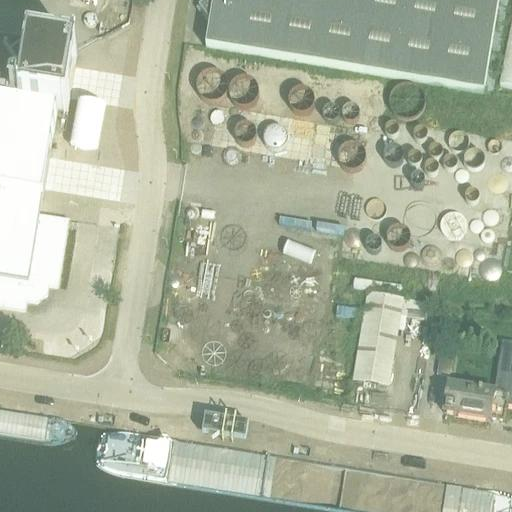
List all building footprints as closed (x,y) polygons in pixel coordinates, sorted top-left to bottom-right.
[(499,0),(213,0),(204,7),(202,15),(210,26),(206,49),(484,95),(499,0)] [(511,23),(498,89),(511,91),(511,23)] [(78,54),(0,41),(0,308),(25,313),(26,303),(36,305),(45,298),(47,288),(57,290),(67,224),(40,219),(57,112),(68,113),(78,54)] [(368,296),(354,383),(389,388),(403,302),(368,296)] [(511,408),(511,344),(502,343),(494,394),(448,387),(443,415),(491,422),(491,421),(505,423),(507,408),(511,408)] [(456,346),(442,344),(437,377),(451,379),(456,346)] [(205,423),(204,426),(202,437),(246,444),(247,433),(248,430),(248,426),(205,419),(205,423)]
